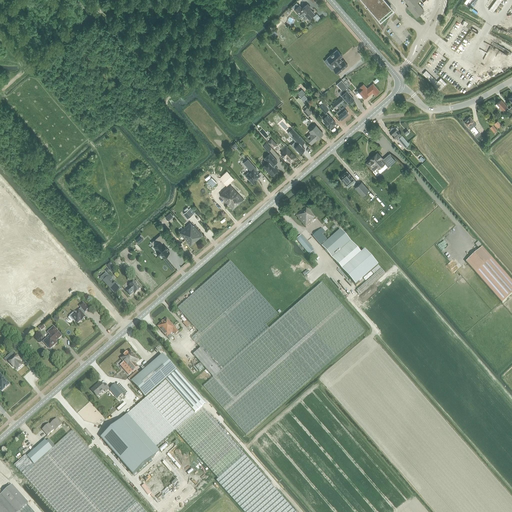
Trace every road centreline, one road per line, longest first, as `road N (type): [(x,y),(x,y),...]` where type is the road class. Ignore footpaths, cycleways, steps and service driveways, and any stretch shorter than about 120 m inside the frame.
road 1 (tertiary): [(126,329),(399,84)]
road 2 (tertiary): [(0,440),(126,329)]
road 3 (unknown): [(361,124),(470,236)]
road 4 (unclassified): [(399,84),(437,110),(465,105),(511,79)]
